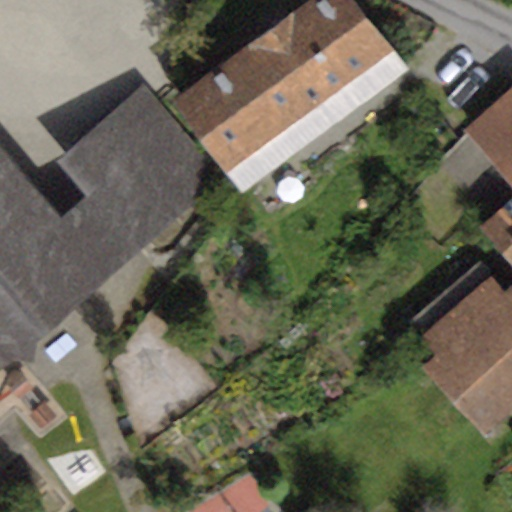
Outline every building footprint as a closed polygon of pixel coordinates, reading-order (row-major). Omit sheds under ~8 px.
[(359,0),(313,0),(182,98),(250,190),(412,70),(359,0)] [(0,125),(0,373),(231,181),(152,86),(43,177),(0,125)] [(511,100),(476,131),(511,171),(511,224),(498,237),(511,252),(511,100)] [(511,274),(510,272),(418,346),(486,430),(511,408),(511,274)] [(190,511),(288,511),(249,458),(185,504),(190,511)]
